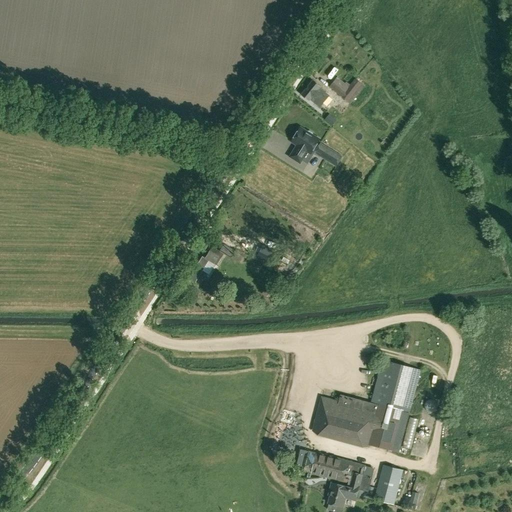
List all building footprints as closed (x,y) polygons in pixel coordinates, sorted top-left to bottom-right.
[(337,77),(328,87),(348,102),(362,85),(353,78),(349,83),(347,82),(346,84),(337,77)] [(332,102),(327,99),(329,96),(320,89),(321,88),(312,81),(301,95),(309,101),(310,100),(319,107),(322,104),(327,108),(332,102)] [(296,135),(292,142),(298,145),(296,148),(290,156),(300,163),(307,151),(311,154),(320,139),(313,135),(312,133),(309,131),(307,131),(300,127),(300,128),(298,129),(296,132),(296,135)] [(320,143),(314,153),(336,167),(320,143)] [(263,244),(257,258),(272,265),(279,251),(263,244)] [(224,255),(228,257),(233,249),(229,247),(224,255)] [(204,260),(213,265),(214,264),(216,265),(220,260),(218,258),(219,257),(210,251),(204,260)] [(149,315),(146,321),(152,324),(155,317),(149,315)] [(413,394),(419,370),(384,360),(373,403),(341,395),(339,401),(322,397),(313,430),(319,432),(318,437),(359,447),(361,442),(398,452),(413,394)] [(365,466),(356,463),(350,461),(317,453),(312,474),(345,482),(347,474),(352,476),(349,488),(331,483),(328,493),(330,493),(327,503),(342,508),(345,498),(355,501),(358,489),(368,492),(372,478),(362,475),(365,466)] [(374,500),(394,505),(403,470),(383,466),(374,500)] [(422,485),(430,487),(432,481),(423,479),(422,485)] [(423,495),(416,493),(412,508),(418,510),(423,495)] [(373,502),(371,510),(378,511),(380,504),(373,502)]
